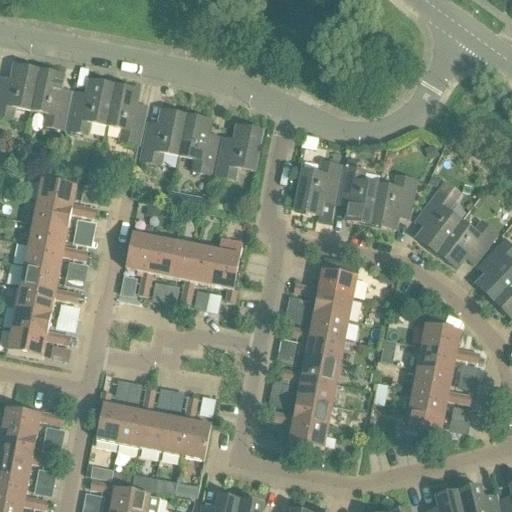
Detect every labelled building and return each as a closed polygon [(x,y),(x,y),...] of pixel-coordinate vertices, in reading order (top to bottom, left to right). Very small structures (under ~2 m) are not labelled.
[(14,111),(31,114),(38,75),(14,70),(11,84),(0,81),(0,120),(12,122),(14,111)] [(38,75),(31,114),(47,117),(45,129),(64,133),(71,96),(60,93),(63,80),(38,75)] [(89,126),(106,129),(114,90),(89,85),(86,99),(75,97),(68,134),(87,138),(89,126)] [(114,90),(106,129),(122,133),(120,144),(139,148),(147,111),(136,109),(139,95),(114,90)] [(162,156),(178,160),(186,120),(161,115),(159,129),(148,127),(140,164),(159,168),(162,156)] [(186,120),(178,160),(195,163),(192,175),(211,178),(219,141),(208,139),(211,125),(186,120)] [(254,175),(262,136),(237,131),(234,144),(223,142),(215,179),(234,183),(237,171),(254,175)] [(434,150),(427,153),(432,163),(438,160),(434,150)] [(71,176),(73,168),(60,165),(58,174),(71,177),(71,176)] [(334,207),(341,170),(321,166),(319,178),(302,175),(295,214),(320,219),(322,205),(334,207)] [(346,224),(371,229),(378,190),(361,186),(364,175),(345,171),(337,208),(348,210),(346,224)] [(436,190),(439,183),(432,180),(428,187),(436,190)] [(378,190),(371,229),(395,233),(398,220),(409,222),(416,184),(397,181),(395,193),(378,190)] [(41,184),(36,206),(72,213),(71,217),(82,219),(84,211),(72,209),(76,191),(41,184)] [(416,242),(436,258),(460,225),(447,215),(454,205),(438,194),(416,224),(425,231),(416,242)] [(202,198),(201,201),(193,199),(190,212),(207,215),(210,199),(202,198)] [(72,213),(36,206),(32,227),(67,234),(71,217),(72,213)] [(160,208),(148,206),(146,217),(158,219),(160,208)] [(95,213),(84,211),(82,219),(94,222),(94,218),(95,213)] [(460,225),(436,258),(456,273),(465,261),(474,268),(497,238),(481,226),(474,236),(460,225)] [(63,255),(64,251),(67,234),(32,227),(28,249),(63,255)] [(82,248),(98,252),(103,232),(87,228),(82,248)] [(143,276),(141,288),(149,289),(151,278),(147,277),(154,242),(138,239),(132,238),(125,272),(131,274),(143,276)] [(151,278),(168,281),(175,246),(154,242),(147,277),(151,278)] [(218,255),(211,289),(228,293),(226,305),(234,306),(236,295),(233,294),(240,259),(242,247),(220,243),(218,255)] [(476,288),(494,306),(511,287),(511,268),(509,266),(511,262),(511,251),(504,243),(477,270),(485,278),(476,288)] [(175,246),(168,281),(185,284),(185,285),(190,285),(197,250),(175,246)] [(74,262),(76,253),(64,251),(63,255),(28,249),(24,270),(59,277),(62,260),(74,262)] [(183,296),(191,298),(194,286),(211,289),(218,255),(197,250),(190,285),(185,285),(183,296)] [(87,256),(76,253),(74,262),(85,264),(86,260),(87,256)] [(55,298),(56,293),(59,277),(24,270),(23,274),(20,291),(55,298)] [(394,276),(383,273),(381,280),(384,285),(392,287),(394,276)] [(318,292),(306,290),(304,300),(316,302),(317,297),(352,303),(356,281),(321,274),(318,292)] [(511,287),(494,306),(511,323),(511,287)] [(149,289),(141,288),(138,299),(143,300),(147,301),(149,289)] [(304,300),(306,290),(296,288),(295,292),(294,298),(304,300)] [(67,296),(56,293),(55,298),(20,291),(16,312),(51,319),(54,302),(66,304),(67,296)] [(67,296),(66,304),(77,306),(78,302),(79,298),(67,296)] [(189,309),(191,298),(183,296),(181,308),(185,308),(189,309)] [(317,297),(316,302),(313,318),(348,325),(352,303),(317,297)] [(47,340),(47,336),(51,319),(16,312),(11,333),(47,340)] [(466,365),(468,355),(457,352),(460,335),(443,332),(445,320),(420,315),(417,328),(425,329),(421,351),(456,358),(455,363),(466,365)] [(344,346),(348,325),(313,318),(310,334),(309,339),(344,346)] [(296,343),(298,332),(288,330),(287,335),(286,341),(296,343)] [(310,334),(298,332),(296,343),(308,345),(305,360),(340,367),(344,346),(309,339),(310,334)] [(57,346),(59,338),(47,336),(47,340),(11,333),(7,355),(42,362),(46,344),(57,346)] [(70,340),(59,338),(57,346),(69,349),(69,345),(70,340)] [(396,346),(385,344),(384,344),(383,351),(395,353),(396,346)] [(421,351),(416,372),(451,379),(455,363),(456,358),(421,351)] [(481,357),(468,355),(466,365),(479,368),(480,363),(481,357)] [(340,367),(305,360),(302,376),(290,374),(288,385),(300,387),(301,381),(336,388),(340,367)] [(277,383),(288,385),(290,374),(279,372),(278,377),(277,383)] [(447,400),(448,395),(451,379),(416,372),(412,393),(447,400)] [(297,403),(332,409),(336,388),(301,381),(300,387),(297,403)] [(377,386),(375,393),(387,395),(388,388),(377,386)] [(148,393),(145,405),(156,407),(158,395),(151,394),(148,393)] [(446,405),(458,407),(460,397),(448,395),(447,400),(412,393),(408,414),(443,421),(446,405)] [(103,408),(96,443),(118,448),(125,413),(110,410),(113,398),(105,396),(103,408)] [(460,397),(458,407),(470,410),(471,405),(472,400),(460,397)] [(190,401),(188,413),(198,415),(201,403),(193,402),(190,401)] [(327,431),(332,409),(297,403),(293,419),(292,424),(327,431)] [(156,407),(145,405),(143,416),(125,413),(118,448),(139,452),(146,417),(153,418),(156,407)] [(212,407),(209,424),(222,426),(224,409),(212,407)] [(5,413),(1,435),(36,442),(39,426),(62,430),(64,419),(41,415),(40,419),(5,413)] [(189,425),(182,460),(204,465),(211,430),(196,427),(198,415),(188,413),(186,425),(189,425)] [(408,414),(404,437),(422,440),(439,444),(438,448),(451,450),(453,440),(440,437),(443,421),(408,414)] [(270,425),(280,427),(282,417),(272,415),(271,420),(270,425)] [(139,452),(161,456),(168,421),(153,418),(146,417),(139,452)] [(282,417),(280,427),(291,429),(288,446),(323,453),(327,431),(292,424),(293,419),(282,417)] [(161,456),(182,460),(189,425),(186,425),(168,421),(161,456)] [(1,435),(0,440),(0,456),(32,463),(31,467),(43,469),(45,460),(33,458),(36,442),(1,435)] [(0,478),(28,484),(31,467),(32,463),(0,456),(0,478)] [(348,457),(346,470),(356,472),(358,459),(348,457)] [(56,462),(45,460),(43,469),(54,471),(55,467),(56,462)] [(111,484),(113,473),(99,470),(97,481),(111,484)] [(130,487),(132,479),(123,477),(121,485),(130,487)] [(0,500),(24,505),(25,501),(28,484),(0,478),(0,500)] [(113,497),(114,492),(115,489),(92,484),(90,493),(113,497)] [(496,499),(499,511),(511,511),(511,488),(508,489),(511,501),(498,505),(496,499)] [(480,490),(457,496),(461,511),(499,511),(496,499),(483,502),(480,490)] [(110,511),(156,511),(159,501),(114,492),(113,497),(110,511)] [(437,511),(461,511),(457,496),(435,501),(437,511)] [(36,503),(25,501),(24,505),(0,500),(0,511),(22,511),(23,509),(35,511),(36,503)] [(201,509),(200,511),(238,511),(240,505),(217,500),(215,511),(201,509)] [(36,503),(35,511),(36,511),(46,511),(47,510),(48,505),(36,503)]
